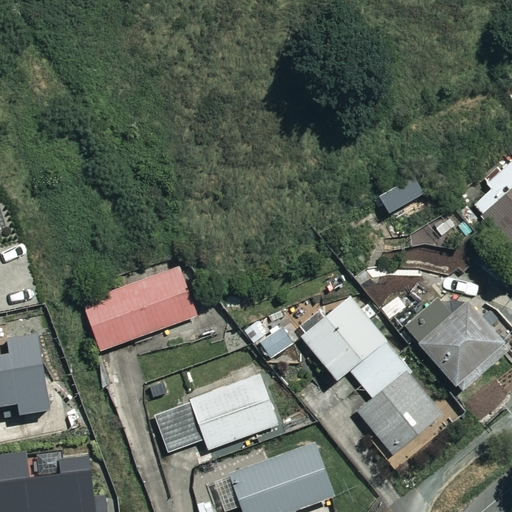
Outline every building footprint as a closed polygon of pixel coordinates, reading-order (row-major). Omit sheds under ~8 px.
[(490,193),(476,206),(511,245),(511,164),(486,188),(490,193)] [(431,199),(419,178),(385,198),(397,219),(431,199)] [(86,298),(105,351),(201,317),(182,264),(86,298)] [(460,311),(447,297),(411,330),(468,394),(511,353),(511,349),(470,303),(460,311)] [(451,418),(357,300),(308,339),(347,388),(359,379),(378,402),(362,414),(399,460),(451,418)] [(284,428),(264,377),(160,418),(174,454),(211,439),(217,454),(284,428)] [(311,511),(343,500),(324,447),(221,485),(230,511),(244,511),(250,510),(250,511),(311,511)]
